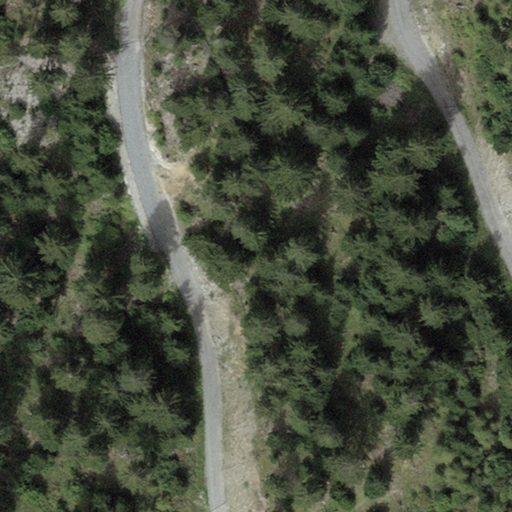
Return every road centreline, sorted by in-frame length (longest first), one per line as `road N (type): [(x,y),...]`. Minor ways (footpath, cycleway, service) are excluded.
road 1 (track): [(133,0),(127,52),(141,159),(193,301),(210,378),(218,511)]
road 2 (track): [(511,276),(391,0)]
